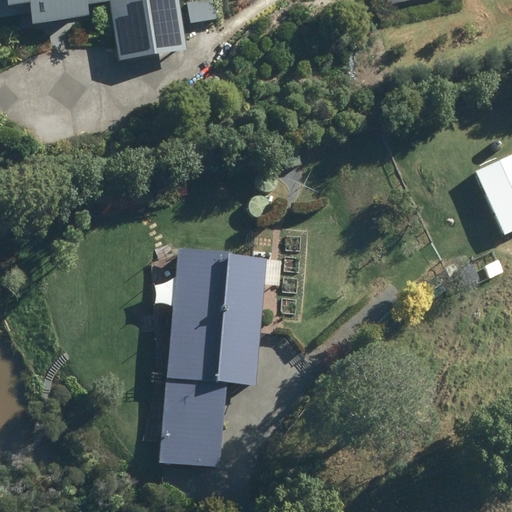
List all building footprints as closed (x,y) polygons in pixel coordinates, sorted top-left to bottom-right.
[(176,0),(0,0),(0,22),(24,19),(25,28),(84,20),(81,0),(107,0),(116,64),(184,55),(176,0)] [(212,1),(185,5),(188,25),(215,22),(212,1)] [(176,82),(138,90),(141,101),(178,94),(176,82)] [(118,113),(86,121),(90,136),(122,128),(118,113)] [(511,233),(511,155),(471,174),(501,239),(511,233)] [(264,263),(175,255),(154,465),(215,471),(223,387),(251,390),(264,263)] [(277,344),(262,343),(261,377),(275,378),(277,344)]
